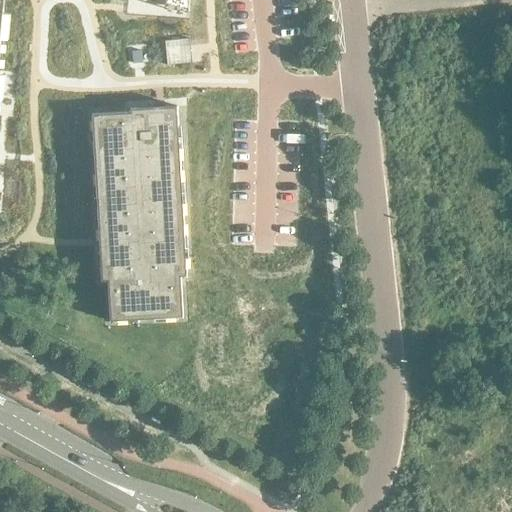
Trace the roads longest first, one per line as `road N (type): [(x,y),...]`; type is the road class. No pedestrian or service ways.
road 1 (unclassified): [(360,511),(390,404),(357,82)]
road 2 (primary): [(210,511),(84,470)]
